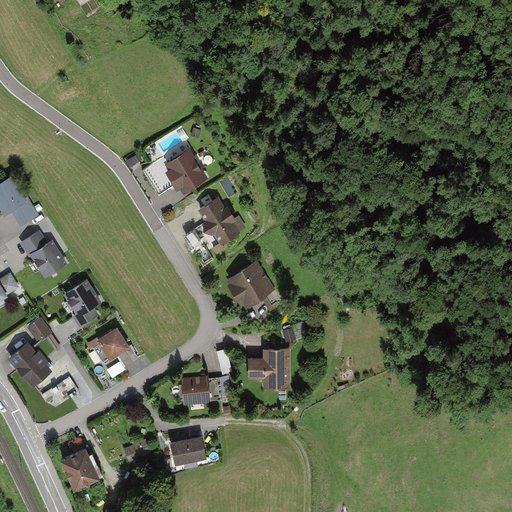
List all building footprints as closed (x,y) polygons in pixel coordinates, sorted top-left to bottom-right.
[(204,176),(189,151),(169,163),(164,157),(143,169),(159,195),(175,185),(171,178),(177,175),(185,188),(204,176)] [(25,198),(12,176),(0,183),(0,203),(7,214),(12,211),(21,226),(38,216),(26,196),(25,198)] [(224,209),(218,199),(201,209),(211,225),(188,238),(205,265),(214,259),(209,251),(214,248),(217,253),(225,248),(222,243),(240,232),(232,220),(235,218),(228,207),(224,209)] [(39,233),(23,243),(30,255),(32,253),(47,276),(67,263),(53,240),(47,244),(39,233)] [(278,290),(260,261),(228,280),(246,309),(278,290)] [(0,275),(0,299),(20,287),(12,274),(2,279),(0,275)] [(106,308),(89,277),(61,293),(78,324),(106,308)] [(53,332),(43,319),(29,329),(40,342),(53,332)] [(134,348),(121,327),(100,340),(114,361),(134,348)] [(55,369),(32,342),(12,359),(35,386),(55,369)] [(293,350),(268,350),(268,359),(252,359),(252,379),(264,380),(264,390),(292,391),(293,350)] [(73,377),(45,394),(48,402),(58,407),(84,392),(73,377)] [(210,377),(185,379),(187,407),(212,405),(212,401),(224,400),(222,378),(210,379),(210,377)] [(205,437),(174,442),(177,463),(209,458),(205,437)] [(130,462),(154,454),(148,438),(124,445),(130,462)] [(86,449),(62,461),(77,490),(101,479),(86,449)]
